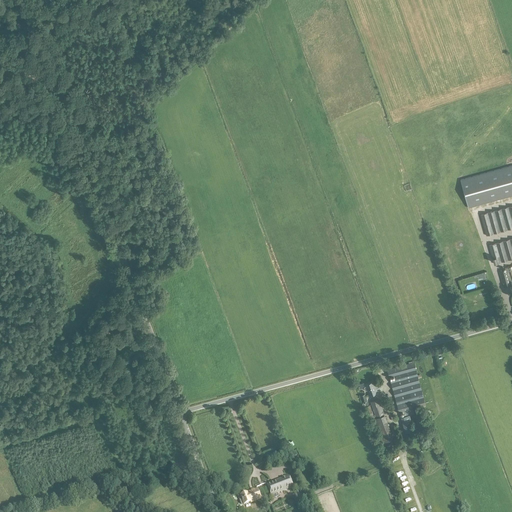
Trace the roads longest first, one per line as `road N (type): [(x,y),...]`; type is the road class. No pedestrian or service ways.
road 1 (tertiary): [(182,413),(60,94),(0,52)]
road 2 (unclassified): [(182,413),(511,321)]
